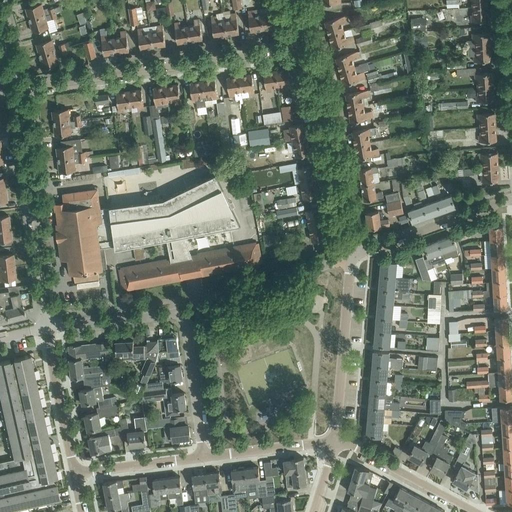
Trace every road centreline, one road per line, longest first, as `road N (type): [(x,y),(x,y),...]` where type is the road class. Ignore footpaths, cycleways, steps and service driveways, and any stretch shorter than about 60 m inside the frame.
road 1 (residential): [(22,88),(308,48)]
road 2 (residential): [(202,456),(183,311),(49,327)]
road 3 (residential): [(49,327),(22,88)]
road 4 (residential): [(351,257),(308,48)]
road 5 (residential): [(336,442),(351,257)]
road 6 (residential): [(351,257),(511,197)]
road 7 (residential): [(470,511),(336,442)]
road 8 (residential): [(76,471),(49,327)]
road 9 (residential): [(202,456),(336,442)]
road 10 (residential): [(76,471),(202,456)]
